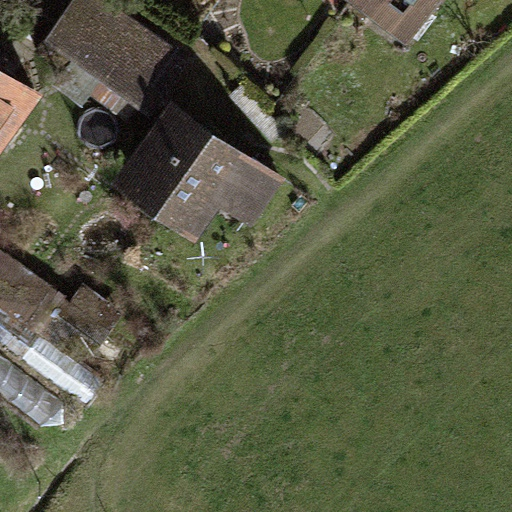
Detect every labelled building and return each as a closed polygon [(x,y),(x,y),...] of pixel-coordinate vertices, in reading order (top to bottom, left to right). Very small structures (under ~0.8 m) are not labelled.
[(51,0),(30,32),(150,111),(188,50),(112,0),(51,0)] [(333,0),(350,12),(359,0),(333,0)] [(452,0),(359,0),(350,12),(409,57),(452,0)] [(0,56),(0,151),(44,86),(0,56)] [(174,92),(113,181),(185,234),(211,195),(255,225),(289,174),(174,92)]
